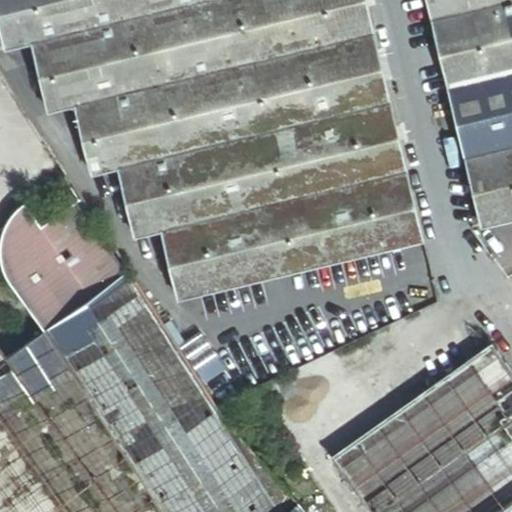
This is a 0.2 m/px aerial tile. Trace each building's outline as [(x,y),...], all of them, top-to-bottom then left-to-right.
[(0,0),(0,5),(9,43),(35,37),(51,105),(77,99),(94,168),(120,162),(136,231),(163,224),(179,294),(425,237),(369,0),(0,0)] [(432,0),(435,12),(485,0),(432,0)] [(511,0),(485,0),(435,12),(453,87),(511,72),(511,0)] [(511,72),(453,87),(469,154),(511,143),(511,72)] [(511,143),(469,154),(486,225),(511,218),(511,143)] [(135,271),(86,194),(47,218),(32,196),(22,203),(16,210),(11,217),(8,224),(6,230),(5,237),(4,242),(4,250),(6,258),(8,268),(15,282),(45,329),(135,271)] [(309,511),(225,411),(135,271),(45,329),(164,511),(309,511)] [(120,511),(164,511),(45,329),(8,350),(120,511)] [(0,355),(8,350),(0,338),(0,355)] [(370,511),(489,511),(511,496),(511,370),(491,340),(329,454),(370,511)] [(120,511),(8,350),(0,355),(0,511),(120,511)]
